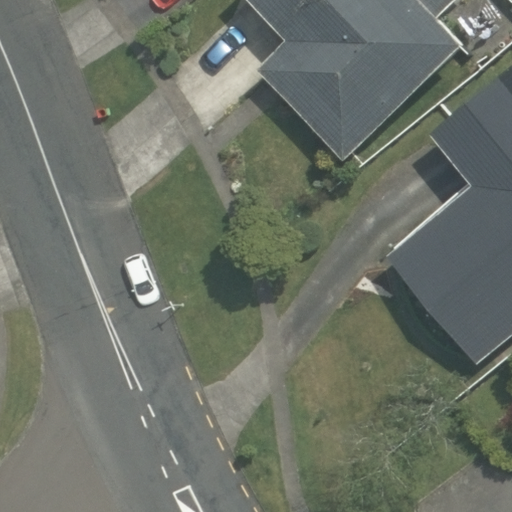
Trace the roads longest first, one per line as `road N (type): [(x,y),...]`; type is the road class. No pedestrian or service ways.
road 1 (tertiary): [(138,433),(0,61)]
road 2 (residential): [(43,511),(138,433)]
